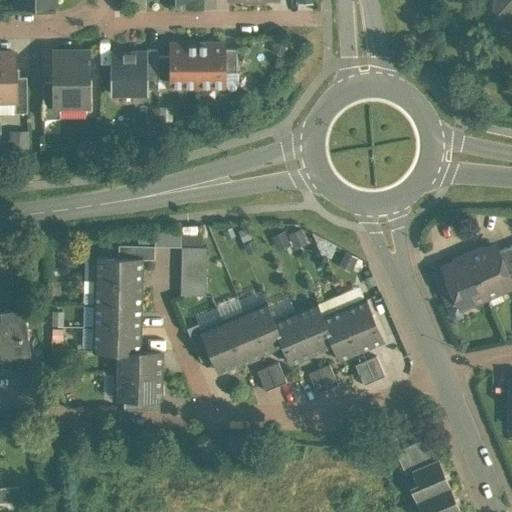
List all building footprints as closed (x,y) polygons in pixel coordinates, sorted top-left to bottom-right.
[(511,0),(494,0),(493,15),(511,16),(511,0)] [(198,41),(171,42),(171,54),(171,78),(171,85),(198,85),(198,41)] [(225,41),(198,41),(198,85),(225,85),(225,71),(225,48),(225,41)] [(238,71),(238,47),(225,48),(225,71),(238,71)] [(159,48),(147,48),(147,50),(147,88),(159,88),(159,78),(159,54),(159,48)] [(88,50),(55,51),(55,81),(55,103),(60,103),(89,102),(88,50)] [(147,50),(112,50),(113,92),(147,92),(147,88),(147,50)] [(15,51),(0,51),(0,97),(15,98),(16,97),(16,75),(15,51)] [(171,78),(171,54),(159,54),(159,78),(171,78)] [(27,75),(16,75),(16,97),(15,98),(15,111),(28,111),(27,75)] [(55,103),(55,81),(44,81),(44,116),(60,116),(60,103),(55,103)] [(305,224),(275,236),(280,249),(310,238),(305,224)] [(160,243),(186,243),(186,229),(161,229),(160,243)] [(155,245),(119,244),(119,256),(142,256),(142,258),(155,258),(155,245)] [(495,244),(470,255),(486,295),(511,283),(509,276),(498,250),(495,244)] [(511,275),(511,244),(498,250),(509,276),(511,275)] [(207,246),(183,245),(182,293),(206,294),(207,246)] [(119,256),(97,255),(97,279),(141,280),(142,258),(142,256),(119,256)] [(470,255),(444,266),(461,306),(486,295),(470,255)] [(141,280),(97,279),(96,302),(140,304),(141,280)] [(366,298),(344,307),(361,348),(384,339),(366,298)] [(140,304),(96,302),(96,326),(140,327),(140,304)] [(267,302),(245,311),(262,352),(283,343),(284,343),(274,320),(275,320),(267,302)] [(318,302),(296,311),(313,352),(334,343),(323,316),(324,316),(318,302)] [(324,316),(323,316),(334,343),(339,358),(361,348),(344,307),(324,316)] [(3,312),(4,321),(0,321),(0,350),(8,350),(8,356),(29,353),(23,309),(3,312)] [(245,311),(224,320),(241,361),(262,352),(245,311)] [(275,320),(274,320),(284,343),(283,343),(291,362),(313,352),(296,311),(275,320)] [(202,330),(201,330),(212,356),(219,370),(241,361),(224,320),(202,330)] [(199,322),(187,327),(201,360),(212,356),(201,330),(202,330),(199,322)] [(140,327),(96,326),(95,350),(117,350),(117,349),(139,350),(139,349),(140,327)] [(162,350),(139,349),(139,350),(117,349),(117,350),(117,373),(161,374),(162,350)] [(377,355),(366,359),(375,379),(386,375),(377,355)] [(366,359),(356,364),(364,384),(375,379),(366,359)] [(287,381),(279,361),(268,365),(277,386),(287,381)] [(330,363),(319,367),(328,387),(338,383),(330,363)] [(268,365),(257,370),(266,390),(277,386),(268,365)] [(319,367),(309,372),(317,392),(328,387),(319,367)] [(161,374),(117,373),(116,397),(124,397),(161,398),(161,374)] [(161,398),(124,397),(124,409),(160,410),(161,398)] [(429,436),(418,441),(428,463),(439,458),(429,436)] [(428,463),(418,441),(396,450),(406,472),(413,469),(428,463)] [(428,463),(413,469),(418,481),(411,484),(417,499),(450,485),(439,458),(428,463)] [(262,482),(247,481),(246,505),(261,505),(262,482)] [(450,485),(417,499),(422,511),(452,511),(460,509),(450,485)]
